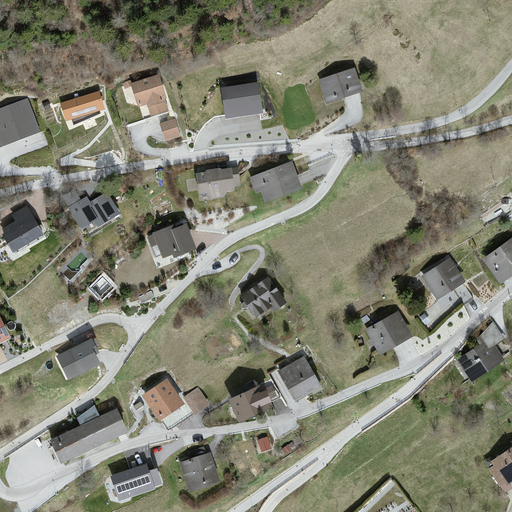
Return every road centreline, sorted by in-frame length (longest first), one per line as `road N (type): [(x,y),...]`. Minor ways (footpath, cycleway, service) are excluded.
road 1 (residential): [(477,331),(402,375),(252,432),(124,450),(12,496),(0,487)]
road 2 (residential): [(345,145),(61,176)]
road 3 (residential): [(138,327),(219,247),(317,202),(345,145)]
road 4 (residential): [(0,457),(91,398),(138,327)]
road 5 (residential): [(477,331),(339,440)]
road 6 (residential): [(138,327),(102,321),(0,370)]
road 7 (residential): [(400,133),(475,106),(511,66)]
road 8 (residential): [(339,440),(231,511)]
